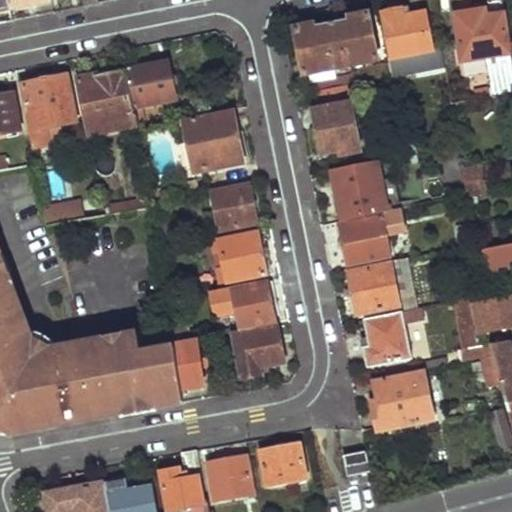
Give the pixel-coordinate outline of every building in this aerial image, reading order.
[(9,0),(0,0),(0,8),(10,7),(9,0)] [(424,4),(384,12),(394,62),(391,63),(392,67),(394,77),(408,74),(404,55),(434,50),(424,4)] [(463,63),(487,59),(495,97),(511,93),(511,56),(509,41),(505,12),(482,16),(481,8),(454,13),(463,63)] [(370,15),(296,31),(305,77),(379,61),(370,15)] [(170,62),(127,71),(135,110),(144,108),(178,101),(170,62)] [(392,67),(295,88),(297,98),(312,95),(358,85),(394,77),(392,67)] [(127,71),(80,80),(90,137),(97,136),(96,129),(130,122),(132,128),(138,127),(135,110),(127,71)] [(53,144),(52,139),(62,137),(60,125),(78,122),(70,76),(24,84),(36,147),(53,144)] [(358,85),(312,95),(324,155),(343,152),(344,158),(364,154),(355,105),(362,103),(358,85)] [(491,87),(451,95),(452,105),(493,97),(491,87)] [(16,94),(0,96),(0,134),(22,130),(16,94)] [(144,108),(135,110),(138,127),(138,128),(148,125),(144,108)] [(235,114),(185,124),(195,174),(245,164),(235,114)] [(421,132),(405,136),(409,157),(426,154),(421,132)] [(459,147),(442,150),(450,199),(466,195),(462,172),(459,147)] [(379,163),(334,172),(341,206),(347,206),(351,221),(383,214),(389,213),(379,163)] [(490,202),(485,167),(462,172),(466,195),(468,206),(490,202)] [(250,185),(213,193),(221,226),(214,227),(217,240),(259,231),(250,185)] [(150,196),(100,206),(102,216),(152,206),(152,202),(150,196)] [(100,206),(82,210),(83,220),(102,216),(100,206)] [(383,214),(384,219),(343,227),(350,266),(393,258),(388,239),(408,234),(403,209),(389,213),(383,214)] [(57,211),(45,213),(48,227),(60,224),(57,211)] [(168,220),(155,221),(160,248),(172,245),(168,220)] [(481,223),(471,225),(475,253),(485,251),(481,223)] [(259,235),(221,242),(229,284),(268,276),(259,235)] [(511,246),(485,251),(475,253),(464,255),(468,280),(511,271),(511,246)] [(37,353),(0,250),(0,321),(13,358),(37,353)] [(415,279),(410,259),(393,262),(393,267),(397,283),(415,279)] [(393,267),(350,276),(359,317),(402,308),(397,283),(393,267)] [(178,279),(166,281),(169,299),(182,297),(178,279)] [(269,285),(211,296),(214,317),(236,313),(238,328),(276,321),(269,285)] [(511,296),(477,304),(483,332),(511,326),(511,296)] [(469,301),(454,304),(464,351),(478,348),(469,301)] [(415,360),(408,325),(427,322),(425,310),(367,322),(372,347),(365,349),(369,369),(415,360)] [(0,438),(32,432),(59,428),(56,417),(63,415),(71,425),(186,404),(177,347),(151,352),(152,365),(143,367),(142,358),(46,376),(37,353),(13,358),(0,321),(0,438)] [(193,340),(189,322),(173,325),(176,343),(193,340)] [(279,329),(236,337),(244,380),(264,376),(262,369),(286,364),(279,329)] [(137,334),(37,353),(46,376),(142,358),(141,354),(137,334)] [(511,343),(511,341),(491,345),(495,357),(502,385),(511,420),(511,343)] [(198,343),(177,347),(186,404),(208,400),(198,343)] [(495,357),(491,345),(478,348),(464,351),(466,363),(483,360),(495,357)] [(151,352),(141,354),(142,358),(143,367),(152,365),(151,352)] [(495,357),(483,360),(490,388),(502,385),(495,357)] [(426,375),(376,385),(381,411),(374,412),(378,433),(436,421),(426,375)] [(511,440),(504,410),(490,414),(501,451),(511,448),(511,440)] [(59,428),(71,425),(63,415),(56,417),(59,428)] [(303,447),(263,455),(270,490),(309,482),(303,447)] [(186,470),(162,475),(168,511),(180,511),(184,511),(210,511),(209,505),(204,506),(198,469),(201,468),(199,453),(184,456),(186,470)] [(369,456),(345,461),(349,480),(351,480),(362,477),(372,475),(369,456)] [(248,458),(209,465),(216,501),(254,495),(248,458)] [(362,477),(351,480),(353,487),(363,484),(362,477)] [(129,480),(109,484),(114,511),(135,511),(140,510),(140,511),(160,511),(155,485),(130,490),(129,480)] [(114,511),(109,484),(48,495),(50,511),(114,511)]
